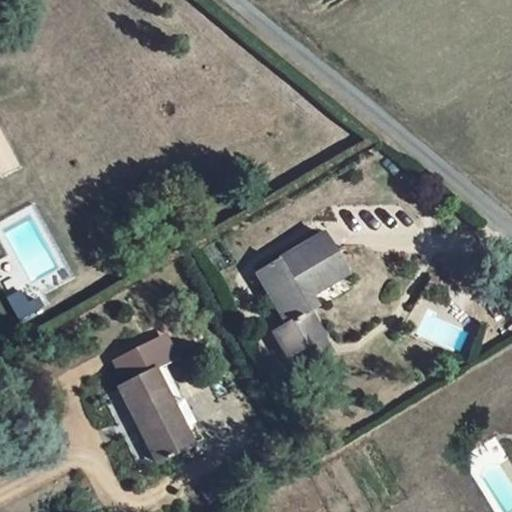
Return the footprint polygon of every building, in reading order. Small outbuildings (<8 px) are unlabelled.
[(296,299),(289,286),(301,279),(334,263),(308,217),(239,257),(272,313),(296,299)] [(11,289),(4,277),(0,279),(0,298),(5,306),(24,295),(18,285),(11,289)] [(296,299),(308,292),(301,279),(289,286),(296,299)] [(134,355),(170,430),(182,424),(145,350),(134,355)] [(135,447),(170,430),(134,355),(99,372),(135,447)]
